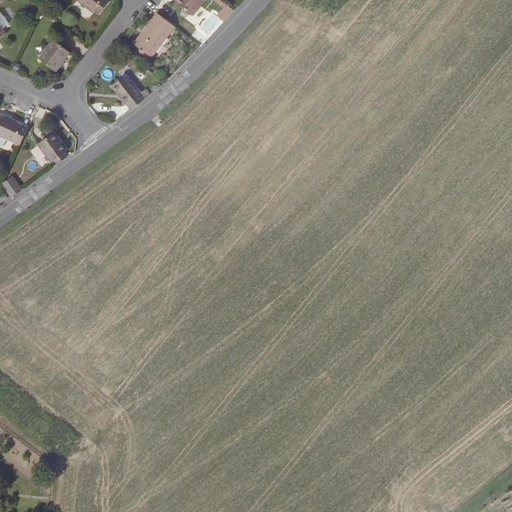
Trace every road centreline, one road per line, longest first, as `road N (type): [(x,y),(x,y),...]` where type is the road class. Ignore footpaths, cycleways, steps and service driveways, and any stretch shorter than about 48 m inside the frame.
road 1 (residential): [(263,0),(167,98),(107,143)]
road 2 (residential): [(107,143),(0,223)]
road 3 (residential): [(141,0),(64,100)]
